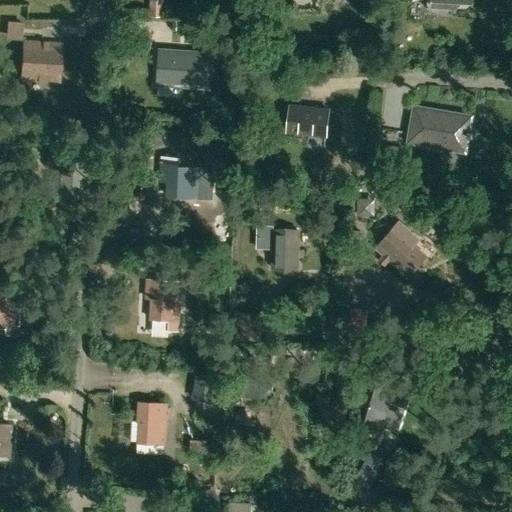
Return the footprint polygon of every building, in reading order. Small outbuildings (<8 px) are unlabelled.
[(149,0),(149,16),(163,17),(163,0),(149,0)] [(426,0),(427,0),(426,0),(425,8),(429,8),(430,7),(455,8),(456,3),(471,4),(471,2),(471,0),(426,0)] [(175,27),(176,7),(164,7),(164,27),(175,27)] [(329,16),(329,7),(307,8),(307,17),(329,16)] [(177,20),(177,29),(189,30),(189,20),(177,20)] [(9,22),(8,32),(21,33),(21,23),(9,22)] [(24,42),(22,78),(57,81),(58,56),(61,56),(62,45),(24,42)] [(159,49),(157,82),(208,85),(211,52),(159,49)] [(290,105),(288,131),(325,135),(328,109),(290,105)] [(414,105),(408,141),(465,151),(468,138),(471,139),(472,132),(469,131),(472,115),(414,105)] [(62,160),(61,191),(88,192),(90,161),(90,151),(74,151),(74,160),(62,160)] [(162,156),(161,175),(170,175),(169,196),(197,197),(198,166),(179,165),(180,157),(162,156)] [(2,191),(0,195),(0,203),(8,207),(13,196),(2,191)] [(399,221),(377,247),(408,274),(425,254),(413,244),(418,237),(399,221)] [(258,225),(257,247),(273,247),(272,267),(298,268),(299,230),(273,229),(273,226),(258,225)] [(218,230),(217,238),(229,239),(230,231),(218,230)] [(332,248),(338,254),(338,253),(346,245),(340,240),(332,248)] [(338,253),(338,254),(357,270),(364,261),(346,245),(338,253)] [(216,247),(215,255),(227,255),(228,247),(216,247)] [(148,279),(147,298),(151,298),(150,318),(152,319),(169,320),(168,329),(178,330),(179,320),(181,289),(172,289),(172,280),(148,279)] [(0,293),(0,324),(6,325),(6,330),(11,330),(13,333),(27,333),(29,331),(31,294),(30,294),(8,288),(8,294),(0,293)] [(365,329),(367,309),(351,308),(349,327),(365,329)] [(231,312),(230,337),(260,339),(262,314),(231,312)] [(198,374),(194,398),(215,401),(218,377),(198,374)] [(378,381),(365,425),(381,430),(390,401),(407,406),(411,392),(378,381)] [(132,420),(131,440),(138,440),(138,441),(166,442),(167,415),(170,415),(170,406),(168,406),(168,404),(140,402),(139,419),(138,419),(137,420),(132,420)] [(0,454),(8,455),(10,424),(0,423),(0,454)] [(215,496),(186,497),(186,511),(214,511),(216,511),(215,496)]
